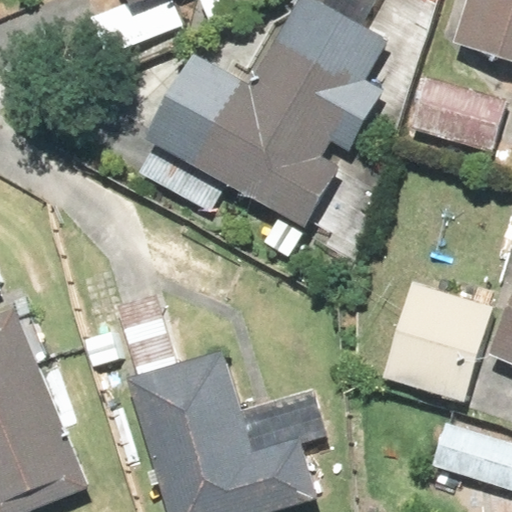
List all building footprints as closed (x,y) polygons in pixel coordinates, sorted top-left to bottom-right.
[(144,0),(149,12),(181,0),(144,0)] [(206,50),(162,129),(316,215),(348,159),(332,149),(345,127),(362,137),(394,81),(380,73),(403,32),(345,0),(300,0),(257,78),(206,50)] [(511,0),(490,0),(478,42),(511,52),(511,0)] [(417,69),(408,118),(502,135),(511,87),(417,69)] [(464,389),(488,294),(410,274),(386,370),(464,389)] [(259,464),(227,358),(187,370),(168,309),(118,324),(174,511),(308,511),(323,508),(306,450),(259,464)] [(0,511),(33,511),(102,485),(31,312),(0,324),(0,511)] [(511,363),(511,335),(502,359),(511,363)] [(511,433),(440,415),(429,454),(511,475),(511,433)]
